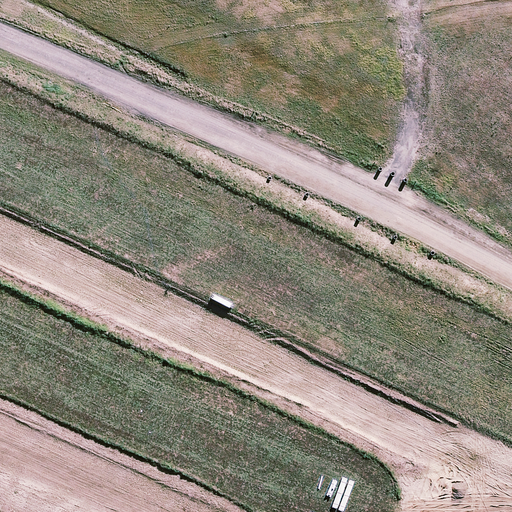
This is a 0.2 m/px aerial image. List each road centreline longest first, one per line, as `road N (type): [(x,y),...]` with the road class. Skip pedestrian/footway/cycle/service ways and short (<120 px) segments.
road 1 (tertiary): [(129,0),(189,28),(238,26),(267,45),(278,94),(242,131),(207,130),(166,93),(0,17)]
road 2 (residential): [(466,465),(0,240)]
road 3 (unknown): [(511,254),(242,131)]
road 4 (unknown): [(280,77),(511,185)]
road 5 (residential): [(0,452),(128,511)]
